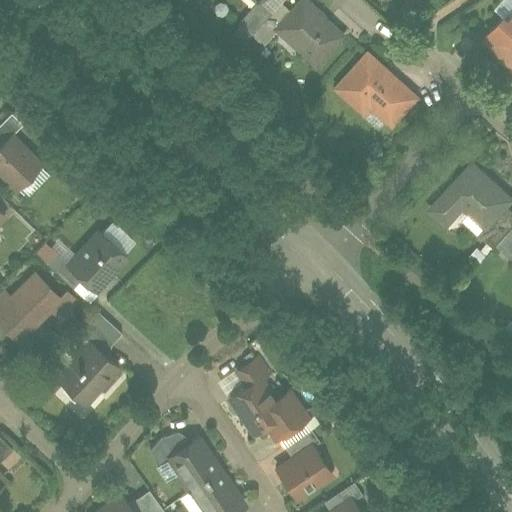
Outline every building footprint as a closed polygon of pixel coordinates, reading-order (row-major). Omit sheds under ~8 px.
[(348,30),(315,0),(294,0),(271,26),(315,67),(348,30)] [(511,0),(478,39),(511,67),(511,0)] [(418,94),(369,46),(331,85),(361,114),(369,106),(388,124),(418,94)] [(8,111),(0,119),(0,176),(13,189),(42,158),(13,130),(20,122),(8,111)] [(511,196),(511,192),(470,156),(423,210),(444,229),(463,208),(485,227),(511,196)] [(127,255),(97,226),(64,262),(94,290),(127,255)] [(3,288),(0,291),(0,326),(20,346),(53,312),(60,319),(79,300),(62,284),(56,291),(32,268),(8,293),(3,288)] [(85,343),(53,376),(82,404),(119,365),(103,350),(117,334),(95,314),(76,334),(85,343)] [(308,413),(290,384),(276,393),(266,378),(274,373),(262,353),(234,371),(243,384),(226,395),(251,434),(265,425),(272,436),(308,413)] [(189,490),(223,468),(200,432),(166,453),(189,490)] [(334,473),(311,440),(273,466),(296,499),(334,473)] [(203,511),(235,511),(247,505),(223,468),(189,490),(203,511)] [(120,487),(87,510),(88,511),(163,511),(147,488),(129,501),(120,487)] [(360,511),(350,496),(325,511),(360,511)]
